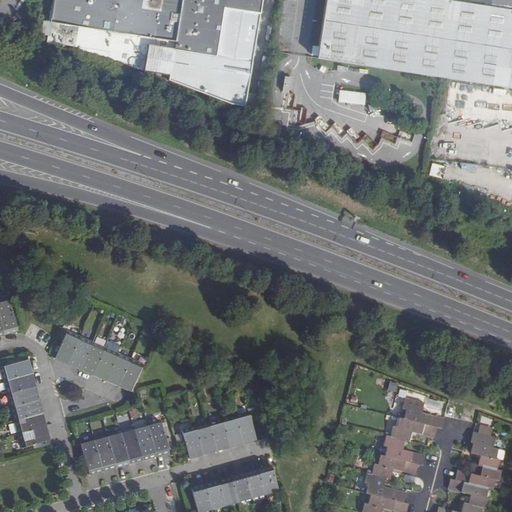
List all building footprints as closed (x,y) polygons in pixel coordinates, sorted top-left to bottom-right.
[(54,0),(51,22),(111,31),(108,50),(141,55),(142,52),(149,53),(146,69),(174,73),(172,82),(217,98),(231,104),(244,106),(260,0),(54,0)] [(511,0),(325,0),(317,58),(511,88),(511,0)] [(338,101),(364,105),(366,94),(340,90),(338,101)] [(10,300),(0,302),(0,316),(5,335),(19,332),(10,300)] [(67,364),(78,340),(66,335),(55,359),(67,364)] [(91,346),(78,340),(67,364),(80,370),(91,346)] [(104,351),(91,346),(80,370),(93,376),(104,351)] [(117,357),(104,351),(93,376),(106,381),(117,357)] [(117,357),(106,381),(118,387),(129,362),(117,357)] [(0,367),(3,381),(33,373),(29,360),(0,367)] [(129,362),(118,387),(131,392),(142,367),(129,362)] [(7,395),(36,386),(33,373),(3,381),(7,395)] [(11,408),(40,400),(36,386),(7,395),(11,408)] [(442,429),(444,419),(421,413),(424,403),(405,398),(402,409),(406,410),(403,419),(437,428),(442,429)] [(15,421),(44,413),(40,400),(11,408),(15,421)] [(235,415),(242,445),(256,441),(249,412),(235,415)] [(18,434),(47,426),(44,413),(15,421),(18,434)] [(235,415),(222,419),(230,448),(242,445),(235,415)] [(403,419),(399,418),(397,428),(393,427),(390,437),(405,441),(410,442),(412,432),(422,434),(435,438),(437,428),(403,419)] [(222,419),(208,423),(216,452),(230,448),(222,419)] [(148,426),(156,457),(170,453),(161,422),(148,426)] [(208,423),(195,426),(203,455),(216,452),(208,423)] [(51,440),(47,426),(18,434),(22,448),(51,440)] [(134,429),(143,461),(156,457),(148,426),(134,429)] [(195,426),(182,430),(190,459),(203,455),(195,426)] [(121,433),(130,464),(143,461),(134,429),(121,433)] [(108,437),(116,468),(130,464),(121,433),(108,437)] [(495,438),(473,433),(471,443),(473,443),(471,453),(475,454),(480,455),(478,465),(483,466),(497,470),(500,459),(496,459),(499,450),(492,448),(495,438)] [(390,437),(386,436),(383,446),(387,448),(385,456),(418,465),(423,466),(425,456),(417,454),(403,450),(405,441),(390,437)] [(94,440),(103,472),(116,468),(108,437),(94,440)] [(89,476),(103,472),(94,440),(81,444),(89,476)] [(385,456),(380,455),(378,465),(374,464),(371,474),(386,478),(391,479),(394,469),(403,472),(416,475),(418,465),(385,456)] [(265,495),(278,491),(271,465),(258,469),(265,495)] [(488,489),(493,490),(495,481),(499,482),(502,471),(497,470),(483,466),(480,476),(470,474),(457,470),(455,480),(488,489)] [(244,473),(251,498),(265,495),(258,469),(244,473)] [(231,477),(238,502),(251,498),(244,473),(231,477)] [(371,474),(367,473),(364,484),(369,485),(366,494),(371,495),(404,503),(406,493),(398,491),(384,487),(386,478),(371,474)] [(218,480),(225,505),(238,502),(231,477),(218,480)] [(482,508),(487,509),(490,499),(486,498),(488,489),(455,480),(450,479),(448,489),(456,491),(471,495),(468,504),(482,508)] [(204,484),(211,508),(225,505),(218,480),(204,484)] [(191,487),(198,511),(211,508),(204,484),(191,487)] [(364,504),(361,511),(382,511),(384,508),(398,511),(406,511),(409,504),(404,503),(371,495),(368,504),(364,504)] [(481,511),(482,508),(468,504),(464,503),(461,511),(456,511),(452,510),(438,507),(437,511),(481,511)]
